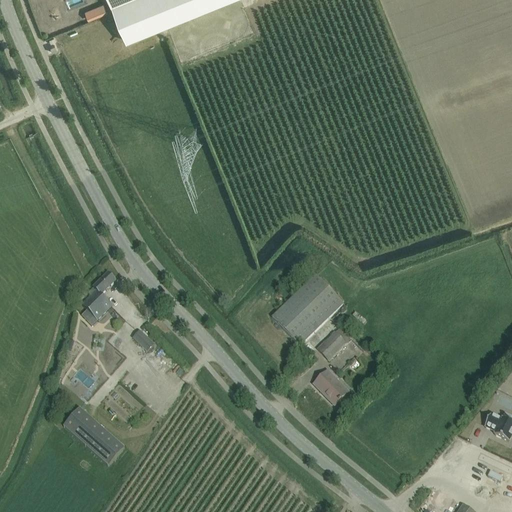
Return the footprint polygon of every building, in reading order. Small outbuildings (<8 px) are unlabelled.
[(111,0),(129,42),(233,0),(111,0)] [(104,4),(95,8),(98,17),(108,13),(104,4)] [(92,328),(105,315),(112,308),(101,297),(116,282),(108,274),(88,295),(90,297),(82,306),(88,312),(82,318),(92,328)] [(299,348),(306,341),(343,306),(315,277),(272,319),(299,348)] [(139,333),(133,340),(147,353),(153,346),(139,333)] [(329,363),(346,346),(348,343),(340,335),(338,337),(335,334),(317,350),(329,363)] [(63,382),(86,403),(123,361),(100,340),(63,382)] [(334,407),(341,400),(348,394),(327,373),(314,386),(334,407)] [(113,415),(125,426),(144,405),(120,384),(97,409),(109,420),(113,415)] [(63,429),(108,468),(125,450),(80,410),(63,429)] [(490,416),(484,428),(491,432),(492,430),(496,432),(494,436),(508,443),(511,435),(511,418),(511,419),(510,422),(502,419),(501,421),(490,416)] [(489,479),(486,486),(499,491),(502,484),(489,479)]
